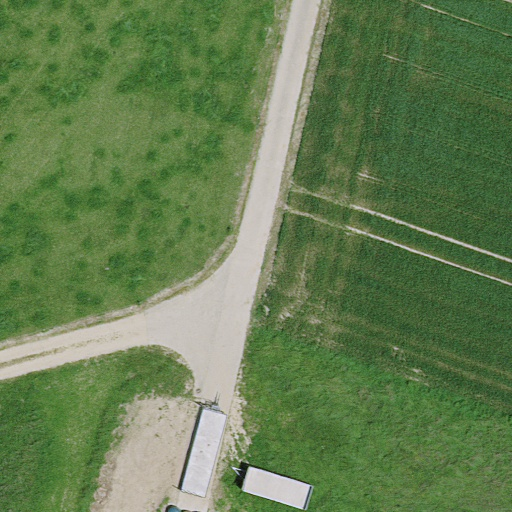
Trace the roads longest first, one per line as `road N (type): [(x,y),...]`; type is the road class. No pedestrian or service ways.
road 1 (track): [(305,0),(195,511)]
road 2 (track): [(232,333),(0,383)]
